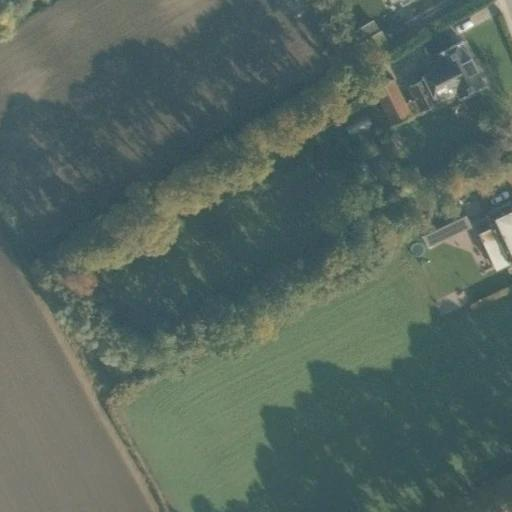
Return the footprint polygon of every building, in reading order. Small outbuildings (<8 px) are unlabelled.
[(363,48),(368,57),(389,44),(374,19),(347,34),(356,51),(363,48)] [(456,92),(458,96),(483,84),(460,39),(436,51),(438,56),(418,66),(423,77),(407,85),(419,110),(437,101),(437,102),(456,92)] [(372,86),(391,123),(411,114),(393,76),(372,86)] [(398,190),(408,207),(443,186),(433,169),(398,190)] [(478,232),(495,268),(511,259),(511,199),(486,212),(492,225),(478,232)] [(469,222),(458,200),(415,220),(426,242),(469,222)]
